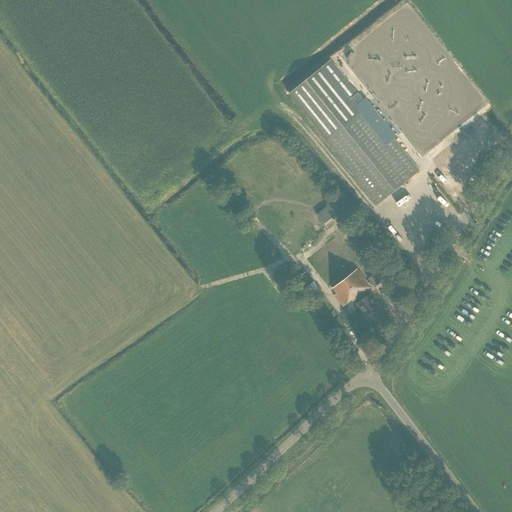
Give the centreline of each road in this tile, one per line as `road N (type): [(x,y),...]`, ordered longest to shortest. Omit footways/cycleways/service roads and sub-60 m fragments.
road 1 (unclassified): [(365,374),(419,307),(511,146)]
road 2 (unclassified): [(217,511),(365,374)]
road 3 (unclassified): [(475,511),(365,374)]
